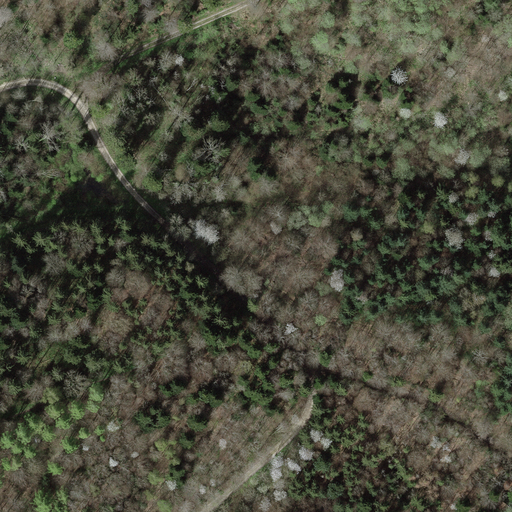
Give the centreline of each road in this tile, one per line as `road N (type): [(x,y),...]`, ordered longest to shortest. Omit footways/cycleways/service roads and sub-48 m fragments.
road 1 (track): [(77,95),(134,194),(312,362),(407,392),(511,453)]
road 2 (track): [(77,95),(145,47),(251,0)]
road 3 (track): [(209,511),(304,419),(312,362)]
road 4 (track): [(0,230),(94,210),(149,209)]
